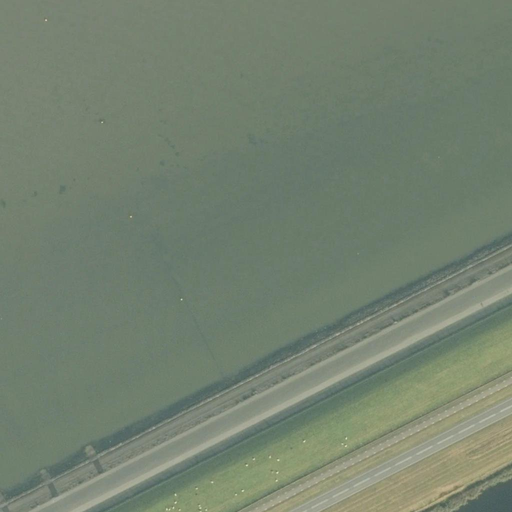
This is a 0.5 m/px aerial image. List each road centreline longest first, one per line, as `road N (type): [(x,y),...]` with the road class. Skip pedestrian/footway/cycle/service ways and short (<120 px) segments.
road 1 (unclassified): [(254,511),(511,380)]
road 2 (trunk): [(511,406),(305,511)]
